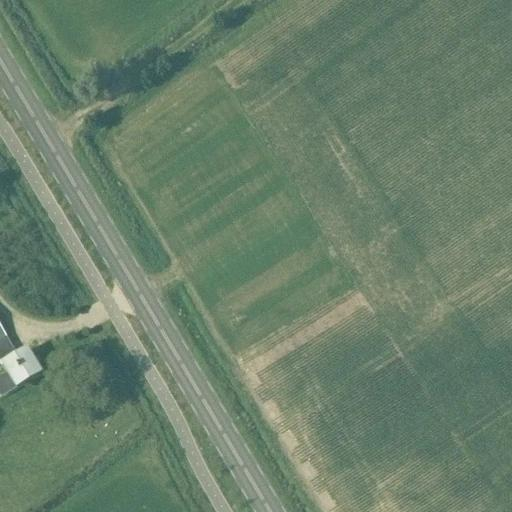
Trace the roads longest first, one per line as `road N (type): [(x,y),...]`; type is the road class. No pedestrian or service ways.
road 1 (secondary): [(261,511),(0,77)]
road 2 (track): [(35,137),(237,0)]
